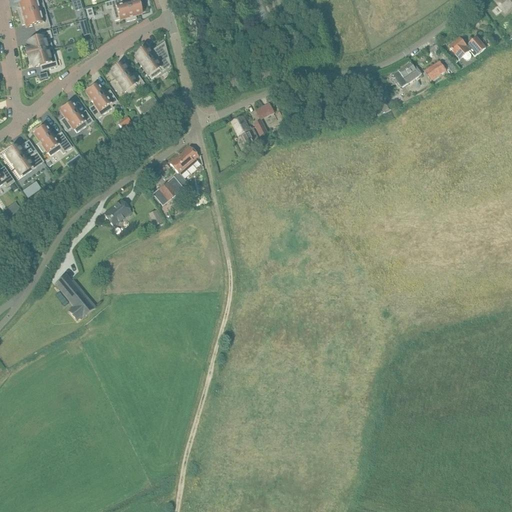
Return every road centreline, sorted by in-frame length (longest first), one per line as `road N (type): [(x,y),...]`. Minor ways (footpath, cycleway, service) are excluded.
road 1 (track): [(177,511),(230,294),(214,202)]
road 2 (unclassified): [(197,128),(275,82),(386,63),(473,0)]
road 3 (unclassified): [(0,326),(80,211),(197,128)]
road 4 (residential): [(169,18),(124,41),(24,117)]
